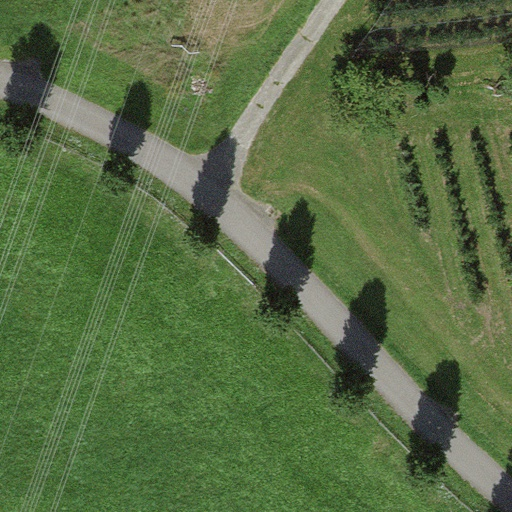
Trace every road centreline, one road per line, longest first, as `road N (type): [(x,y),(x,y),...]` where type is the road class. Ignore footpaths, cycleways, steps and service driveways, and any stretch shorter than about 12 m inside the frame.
road 1 (track): [(511,498),(208,189),(99,124),(0,89)]
road 2 (track): [(337,0),(208,189)]
